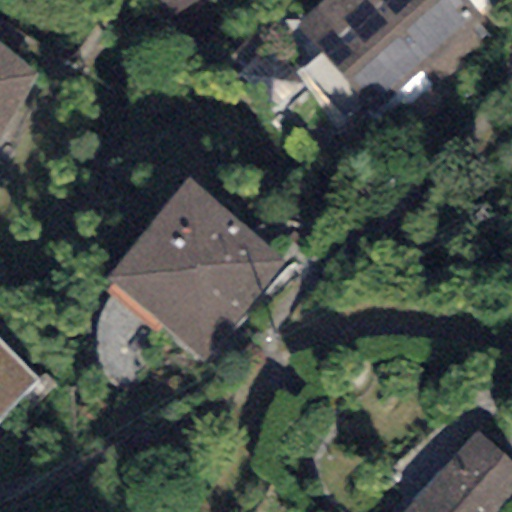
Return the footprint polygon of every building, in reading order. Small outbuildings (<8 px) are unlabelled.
[(213,0),(159,0),(175,24),(213,0)] [(425,0),(344,0),(294,44),(370,132),(467,48),(425,0)] [(0,50),(0,135),(40,78),(0,50)] [(282,262),(188,187),(105,289),(198,365),(282,262)] [(0,347),(0,424),(39,387),(0,347)] [(506,511),(511,505),(511,462),(472,430),(403,511),(506,511)]
